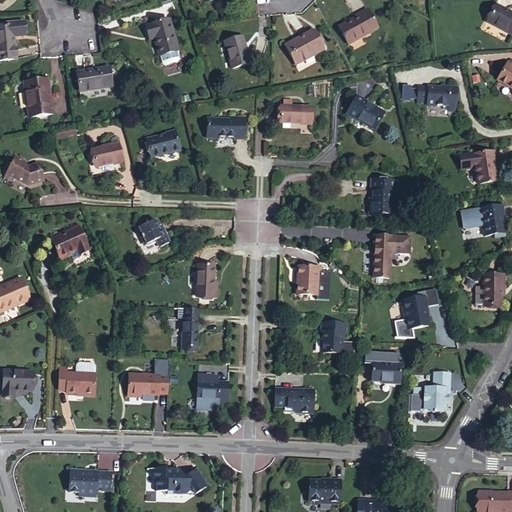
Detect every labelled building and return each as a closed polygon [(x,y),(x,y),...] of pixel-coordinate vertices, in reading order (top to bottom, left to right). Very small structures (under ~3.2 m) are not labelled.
[(511,34),(511,13),(497,5),(488,22),(511,34)] [(347,44),(377,29),(366,10),(355,17),(356,18),(338,27),(347,44)] [(177,52),(178,51),(170,20),(145,26),(148,37),(153,36),(154,39),(159,57),(160,57),(162,64),(164,66),(177,62),(179,60),(177,52)] [(8,29),(0,29),(0,60),(16,60),(14,37),(27,36),(25,22),(8,24),(8,29)] [(295,66),(323,50),(312,31),(284,46),(295,66)] [(231,69),(250,64),(242,38),(224,43),(231,69)] [(511,93),(511,66),(507,64),(497,81),(511,89),(511,91),(511,93)] [(112,87),(109,68),(76,73),(79,93),(112,87)] [(52,116),(47,80),(24,83),(29,119),(52,116)] [(447,87),(447,88),(417,87),(416,104),(427,104),(426,105),(442,106),(442,109),(448,109),(454,109),(456,88),(447,87)] [(356,119),(374,130),(383,114),(368,105),(369,104),(357,97),(346,115),(355,121),(356,119)] [(310,124),(311,108),(279,107),(279,123),(310,124)] [(230,117),(230,121),(219,121),(219,119),(207,119),(207,138),(234,139),(234,140),(244,140),(244,118),(230,117)] [(75,135),(74,128),(54,131),(55,138),(75,135)] [(175,133),(166,135),(146,140),(151,158),(179,150),(175,133)] [(110,144),(111,146),(91,151),(95,167),(122,161),(117,142),(110,144)] [(496,163),(494,152),(459,158),(461,170),(476,167),(479,185),(497,182),(495,163),(496,163)] [(24,166),(26,164),(15,158),(6,175),(27,187),(42,182),(37,164),(27,168),(24,166)] [(394,193),(395,180),(370,178),(370,191),(373,192),(373,198),(369,197),(368,216),(381,216),(381,214),(390,214),(391,193),(394,193)] [(504,215),(502,206),(480,210),(481,218),(484,237),(504,234),(501,215),(504,215)] [(159,228),(155,221),(136,229),(145,246),(156,241),(159,248),(169,244),(161,227),(159,228)] [(79,253),(88,249),(78,227),(64,232),(65,234),(51,240),(60,260),(71,256),(69,253),(77,250),(79,253)] [(373,278),(389,279),(391,237),(373,236),(373,247),(374,247),(373,278)] [(213,288),(213,284),(213,267),(197,266),(196,298),(216,299),(216,288),(213,288)] [(318,279),(319,268),(300,267),(299,285),(297,285),(296,295),(317,296),(318,279)] [(503,286),(503,276),(483,276),(483,288),(483,306),(500,306),(501,286),(503,286)] [(22,281),(20,278),(7,284),(9,287),(22,281)] [(30,301),(22,281),(9,287),(7,284),(0,287),(0,310),(15,304),(16,307),(30,301)] [(483,306),(483,288),(474,287),(474,306),(483,306)] [(426,307),(429,307),(427,297),(404,301),(409,330),(429,326),(426,307)] [(197,320),(198,320),(198,310),(174,308),(173,318),(179,319),(178,349),(196,350),(197,320)] [(345,334),(346,325),(322,324),(321,333),(323,333),(322,341),(321,341),(320,353),(342,354),(343,334),(345,334)] [(481,371),(485,364),(480,362),(477,368),(481,371)] [(76,374),(94,375),(95,366),(93,364),(78,363),(76,365),(76,374)] [(400,383),(401,365),(383,363),(372,363),(371,382),(381,383),(381,384),(390,385),(390,382),(400,383)] [(31,393),(32,373),(3,372),(2,395),(14,396),(14,393),(31,393)] [(93,396),(94,375),(76,374),(66,374),(58,373),(57,391),(66,391),(66,393),(76,394),(82,394),(82,396),(93,396)] [(447,398),(447,391),(448,374),(436,373),(435,389),(426,388),(425,399),(425,411),(433,412),(433,414),(437,414),(438,412),(446,413),(446,404),(449,404),(450,398),(447,398)] [(167,395),(168,376),(129,375),(128,396),(140,397),(140,395),(158,396),(158,394),(167,395)] [(227,405),(228,383),(217,383),(207,382),(207,381),(197,381),(196,399),(218,400),(218,404),(227,405)] [(303,390),(302,393),(288,392),(288,390),(275,389),(274,408),(286,408),(286,410),(291,410),(295,414),(304,414),(304,413),(313,413),(314,390),(303,390)] [(425,411),(425,399),(422,399),(422,396),(413,396),(413,397),(412,411),(412,412),(421,413),(421,411),(425,411)] [(184,479),(179,470),(154,469),(153,480),(156,480),(156,492),(167,492),(167,494),(184,495),(191,490),(195,496),(207,488),(196,471),(184,479)] [(96,472),(96,473),(83,472),(83,471),(71,470),(70,493),(79,493),(85,494),(84,497),(95,497),(95,488),(102,488),(110,489),(110,473),(96,472)] [(330,479),(330,480),(322,480),(322,482),(310,481),(309,502),(331,502),(331,504),(339,504),(340,480),(330,479)] [(511,511),(511,492),(508,492),(508,495),(492,495),(492,492),(478,492),(478,511),(511,511)] [(383,510),(383,502),(357,501),(356,511),(392,511),(392,510),(383,510)]
